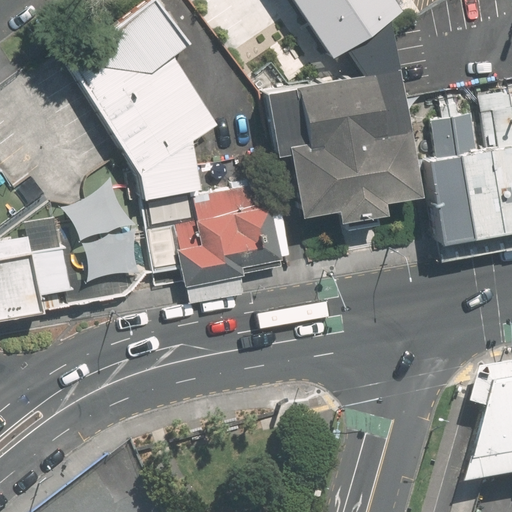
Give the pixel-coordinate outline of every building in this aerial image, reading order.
[(134,170),(137,190),(196,183),(189,131),(206,124),(171,57),(183,48),(149,0),(138,0),(58,64),(109,147),(126,174),(134,170)] [(392,0),(285,0),(323,55),(337,46),(355,72),(393,64),(383,14),(396,5),(392,0)] [(412,191),(390,65),(355,72),(259,88),(270,152),(282,150),(292,213),(329,207),(331,218),(378,210),(376,197),(412,191)] [(511,226),(511,103),(499,106),(497,91),(469,95),(477,143),(470,144),(464,111),(423,118),(429,153),(409,156),(414,188),(423,241),(511,226)] [(283,253),(277,211),(272,177),(139,200),(149,264),(183,258),(187,282),(243,272),(240,260),(283,253)] [(0,236),(0,314),(31,309),(28,291),(62,288),(54,230),(0,236)] [(511,379),(479,385),(441,486),(458,483),(511,473),(511,379)]
